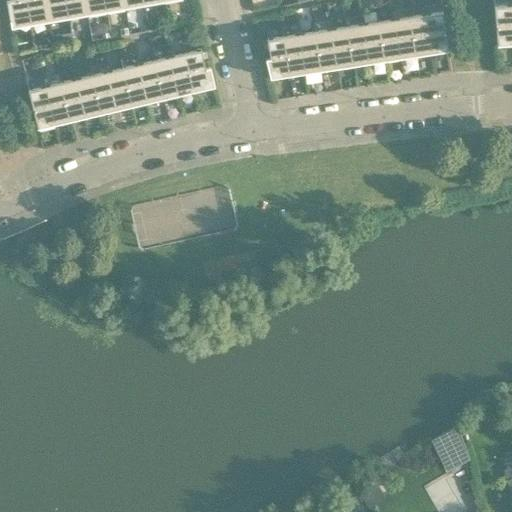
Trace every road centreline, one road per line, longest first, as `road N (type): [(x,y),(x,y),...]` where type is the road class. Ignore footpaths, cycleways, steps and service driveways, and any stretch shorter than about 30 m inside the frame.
road 1 (residential): [(249,128),(132,155),(0,211)]
road 2 (residential): [(511,101),(249,128)]
road 3 (residential): [(249,128),(219,0)]
